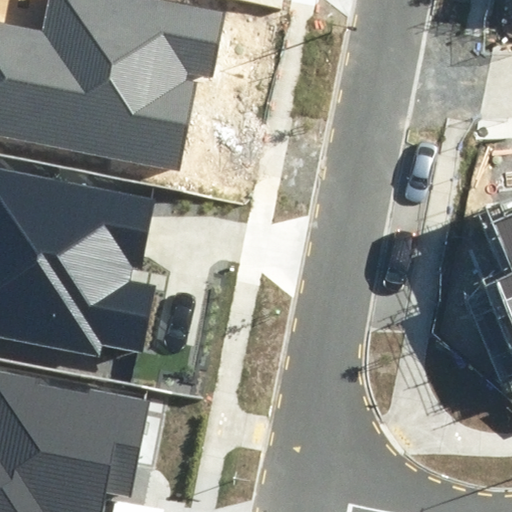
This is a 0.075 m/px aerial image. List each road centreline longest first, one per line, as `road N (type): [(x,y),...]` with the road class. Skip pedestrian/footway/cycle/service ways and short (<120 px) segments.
road 1 (residential): [(301,496),(381,78)]
road 2 (residential): [(381,78),(511,89)]
